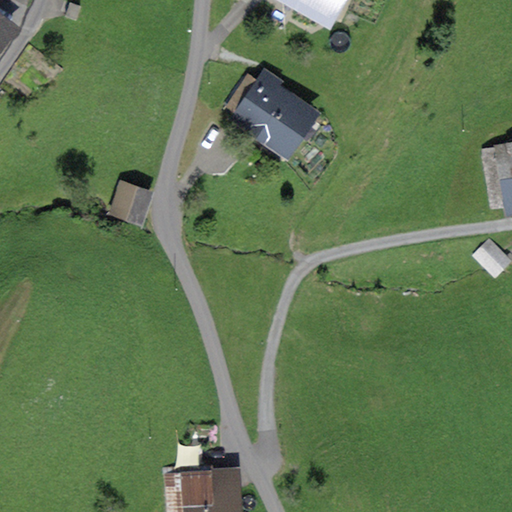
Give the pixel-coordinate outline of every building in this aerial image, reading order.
[(295,0),(325,16),(334,0),(295,0)] [(0,19),(0,38),(9,26),(0,19)] [(238,112),(234,119),(282,151),(311,110),(277,87),(280,81),(265,71),(257,83),(248,77),(228,105),(238,112)] [(509,211),(511,210),(511,142),(498,145),(499,154),(485,156),(493,205),(508,203),(509,211)] [(123,182),(113,213),(143,222),(152,191),(123,182)] [(489,241),(476,254),(495,274),(508,260),(489,241)] [(183,469),(185,511),(232,511),(231,492),(237,492),(236,472),(209,474),(208,467),(183,469)] [(165,470),(168,511),(185,511),(183,469),(165,470)]
